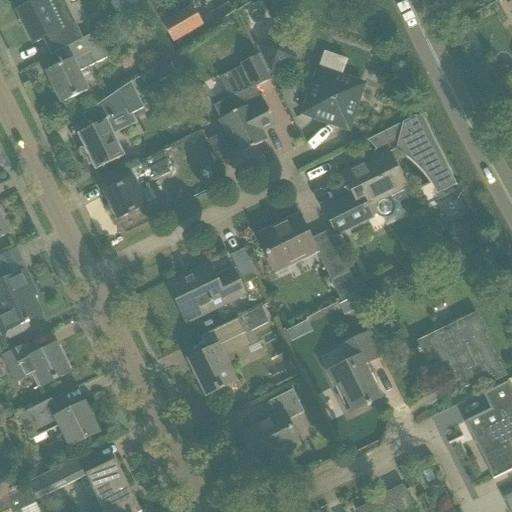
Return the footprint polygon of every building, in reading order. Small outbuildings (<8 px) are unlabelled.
[(44,0),(42,0),(17,12),(32,45),(42,40),(50,56),(61,50),(82,39),(78,30),(72,32),(69,25),(65,17),(62,10),(67,8),(63,0),(44,0),(45,0),(44,0)] [(203,27),(191,6),(174,16),(177,21),(185,35),(185,37),(203,27)] [(111,27),(120,42),(140,31),(131,15),(111,27)] [(46,73),(61,104),(80,95),(87,91),(78,73),(106,59),(94,33),(82,39),(61,50),(68,63),(46,73)] [(257,47),(271,74),(298,61),(284,33),(257,47)] [(254,87),(255,89),(256,89),(270,81),(258,56),(243,64),(254,87)] [(303,115),(348,131),(364,86),(318,70),(303,115)] [(77,136),(94,172),(112,163),(124,157),(106,121),(124,111),(127,116),(143,109),(131,84),(83,116),(87,125),(88,124),(91,129),(77,136)] [(231,132),(242,154),(268,141),(264,132),(276,126),(264,103),(263,103),(256,89),(255,89),(254,87),(213,107),(219,121),(218,122),(224,135),(231,132)] [(376,216),(377,218),(379,219),(380,220),(382,220),(384,220),(386,220),(388,219),(390,218),(391,217),(392,216),(393,214),(394,212),(394,210),(394,208),(393,206),(389,197),(405,189),(388,153),(397,149),(396,151),(406,157),(411,162),(416,166),(420,171),(425,176),(430,182),(433,187),(437,195),(456,185),(421,114),(367,141),(375,150),(374,152),(374,155),(374,156),(374,160),(343,175),(353,196),(337,204),(337,205),(325,211),(337,236),(376,216)] [(219,135),(207,141),(217,160),(228,154),(219,135)] [(197,137),(186,142),(191,152),(201,147),(197,137)] [(131,181),(108,192),(113,203),(111,205),(118,220),(158,201),(150,184),(171,173),(173,168),(165,152),(126,171),(131,181)] [(258,239),(274,271),(315,251),(299,218),(258,239)] [(321,263),(341,302),(342,302),(342,301),(354,295),(355,296),(359,293),(358,292),(353,281),(332,238),(318,245),(326,261),(321,263)] [(239,274),(244,285),(257,279),(252,268),(244,250),(230,256),(239,274)] [(168,287),(186,323),(204,314),(244,294),(232,270),(215,278),(209,267),(168,287)] [(0,268),(0,320),(5,332),(7,331),(9,335),(4,337),(5,338),(27,328),(25,324),(29,322),(28,321),(40,315),(32,299),(27,289),(30,288),(23,272),(5,281),(1,273),(2,272),(0,268)] [(353,281),(358,292),(365,289),(360,278),(353,281)] [(338,306),(339,308),(344,316),(358,309),(355,303),(353,299),(338,306)] [(260,308),(238,319),(245,334),(257,328),(267,323),(260,308)] [(451,360),(464,389),(482,381),(492,375),(496,382),(507,377),(477,315),(416,343),(423,359),(435,354),(440,365),(451,360)] [(206,352),(188,361),(206,397),(224,388),(235,383),(218,347),(245,334),(238,319),(205,335),(212,349),(206,352)] [(293,329),(286,332),(291,343),(298,339),(293,329)] [(327,373),(348,415),(380,399),(370,381),(363,366),(381,357),(369,333),(340,347),(348,363),(327,373)] [(35,373),(41,387),(69,374),(55,346),(32,357),(26,345),(3,356),(16,382),(35,373)] [(491,410),(465,423),(476,445),(479,443),(493,472),(490,474),(493,479),(511,470),(511,469),(511,447),(510,443),(508,440),(511,437),(511,391),(508,383),(502,387),(484,395),(491,410)] [(241,436),(255,464),(268,457),(269,460),(299,445),(290,427),(287,422),(304,413),(292,391),(268,402),(276,419),(241,436)] [(58,427),(69,448),(98,433),(84,404),(61,417),(52,399),(18,417),(31,442),(58,427)] [(1,406),(0,407),(0,417),(4,420),(10,419),(13,414),(12,408),(7,405),(1,406)] [(45,497),(86,477),(88,480),(100,505),(90,510),(88,511),(140,511),(115,462),(101,468),(93,451),(27,483),(29,487),(37,501),(45,497)] [(431,470),(422,474),(427,485),(436,481),(431,470)] [(21,511),(38,504),(38,503),(37,501),(29,487),(4,499),(10,511),(21,511)] [(415,511),(412,505),(404,487),(403,488),(380,499),(356,510),(356,511),(415,511)] [(511,511),(511,494),(503,499),(509,511),(511,511)]
